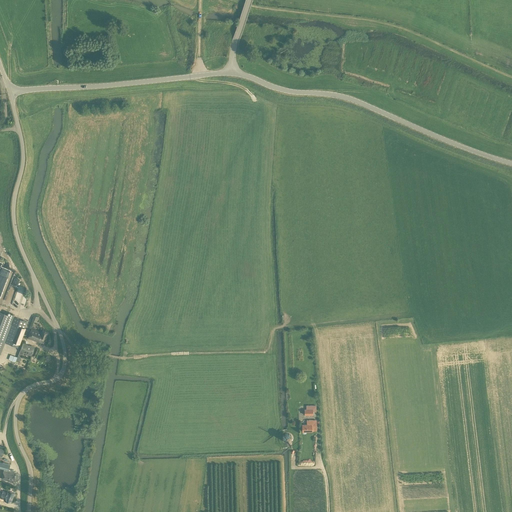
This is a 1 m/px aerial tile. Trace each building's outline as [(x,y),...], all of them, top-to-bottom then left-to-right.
[(1,264),(2,263),(0,261),(0,289),(8,267),(1,264)] [(0,299),(12,303),(19,279),(13,277),(14,271),(8,270),(0,296),(0,299)] [(20,344),(25,328),(25,327),(27,321),(14,317),(14,316),(0,311),(0,353),(5,342),(18,347),(19,344),(20,344)] [(41,332),(31,328),(28,338),(44,344),(48,331),(42,329),(41,332)] [(34,347),(22,343),(19,350),(31,355),(34,347)] [(305,415),(313,414),(313,411),(316,411),(316,405),(306,405),(306,409),(304,410),(305,415)] [(312,431),(312,430),(316,430),(316,420),(307,420),(307,424),(302,425),(302,432),(303,432),(303,433),(305,433),(306,433),(306,432),(312,431)] [(292,438),(291,437),(291,436),(290,436),(290,435),(289,435),(288,435),(287,435),(286,435),(285,436),(284,437),(284,438),(284,439),(284,440),(285,441),(285,442),(286,442),(287,442),(287,443),(288,443),(289,442),(290,442),(291,441),(291,440),(292,439),(292,438)] [(10,465),(0,461),(0,468),(8,471),(10,465)] [(13,482),(15,473),(4,470),(1,479),(13,482)] [(7,491),(4,490),(3,493),(6,494),(4,500),(11,503),(14,493),(7,491)]
